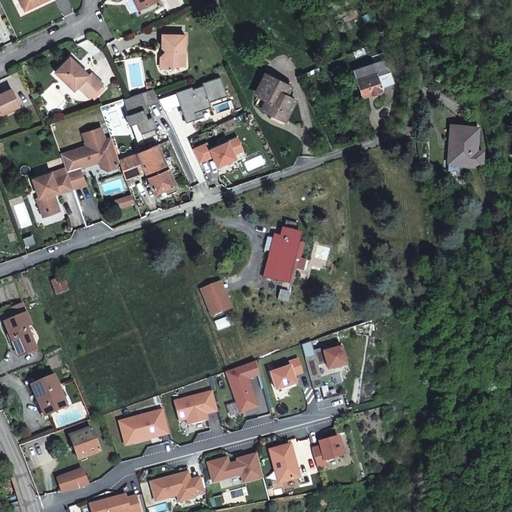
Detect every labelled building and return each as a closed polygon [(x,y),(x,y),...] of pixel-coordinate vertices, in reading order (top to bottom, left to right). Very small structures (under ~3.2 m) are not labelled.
[(15,0),(21,13),(47,0),(15,0)] [(129,0),(134,9),(139,7),(135,0),(129,0)] [(166,65),(167,67),(174,62),(183,63),(184,31),(161,30),(161,39),(165,45),(169,45),(169,49),(160,55),(166,65)] [(158,50),(158,53),(160,55),(169,49),(169,45),(165,45),(158,50)] [(64,55),(50,70),(68,88),(72,84),(84,95),(98,80),(87,69),(82,74),(64,55)] [(378,92),(377,88),(391,85),(384,55),(373,57),(375,61),(354,67),(357,83),(354,84),(358,97),(378,92)] [(288,92),(291,85),(293,82),(273,70),(263,87),(267,89),(263,96),(264,97),(268,100),(265,104),(283,116),(296,96),(288,92)] [(191,87),(175,92),(185,123),(212,114),(208,103),(228,97),(221,76),(201,82),(202,87),(191,90),(191,87)] [(0,111),(15,105),(6,86),(0,88),(0,111)] [(144,107),(125,115),(129,125),(137,121),(144,138),(155,133),(153,129),(158,128),(152,115),(148,117),(144,107)] [(479,135),(478,113),(452,116),(455,152),(481,150),(486,144),(485,139),(479,135)] [(117,162),(108,138),(102,140),(98,128),(80,135),(84,147),(71,152),(78,170),(97,164),(99,169),(105,172),(114,169),(117,162)] [(207,143),(194,149),(200,163),(213,157),(217,167),(237,159),(236,155),(244,152),(237,137),(209,149),(207,143)] [(178,187),(166,164),(156,143),(117,162),(125,182),(145,173),(155,193),(163,190),(165,193),(178,187)] [(84,186),(78,170),(71,152),(58,156),(65,171),(51,176),(48,170),(30,178),(38,196),(42,194),(44,200),(38,203),(41,213),(58,207),(53,191),(56,189),(58,191),(71,185),(73,190),(84,186)] [(127,186),(135,203),(132,196),(113,204),(116,211),(135,203),(141,215),(148,213),(133,183),(127,186)] [(35,197),(38,203),(44,200),(42,194),(38,196),(35,197)] [(269,263),(289,267),(298,233),(284,229),(282,238),(275,236),(269,263)] [(284,291),(287,277),(272,274),(269,287),(284,291)] [(60,278),(50,283),(55,296),(65,291),(60,278)] [(221,298),(225,296),(219,282),(215,284),(221,298)] [(230,307),(225,296),(221,298),(215,284),(201,289),(211,315),(230,307)] [(25,330),(30,328),(22,308),(11,312),(14,319),(4,324),(19,358),(34,352),(25,330)] [(341,342),(315,350),(316,354),(307,358),(314,380),(323,377),(321,367),(329,365),(330,368),(335,367),(337,368),(347,364),(341,342)] [(292,365),(273,372),(279,389),(296,382),(295,373),(303,370),(299,360),(290,362),(292,365)] [(257,362),(227,372),(242,412),(259,406),(250,378),(261,374),(257,362)] [(42,417),(64,408),(53,379),(30,387),(42,417)] [(213,393),(176,404),(180,422),(187,421),(190,427),(208,421),(208,415),(218,411),(213,393)] [(163,412),(121,424),(127,446),(170,434),(163,412)] [(92,459),(101,457),(89,426),(84,427),(85,430),(67,437),(78,460),(91,455),(92,459)] [(340,434),(313,441),(319,464),(327,461),(326,457),(345,451),(340,434)] [(291,442),(271,448),(280,481),(300,474),(291,442)] [(23,448),(21,443),(11,446),(13,451),(18,450),(23,448)] [(228,458),(210,464),(214,483),(244,476),(247,483),(265,477),(258,455),(240,460),(240,462),(230,464),(228,458)] [(89,485),(80,467),(55,478),(60,494),(79,489),(89,485)] [(189,474),(151,485),(156,504),(180,498),(181,503),(197,499),(197,497),(205,494),(201,479),(191,482),(189,474)] [(127,495),(91,506),(91,511),(140,511),(136,497),(127,499),(127,495)]
